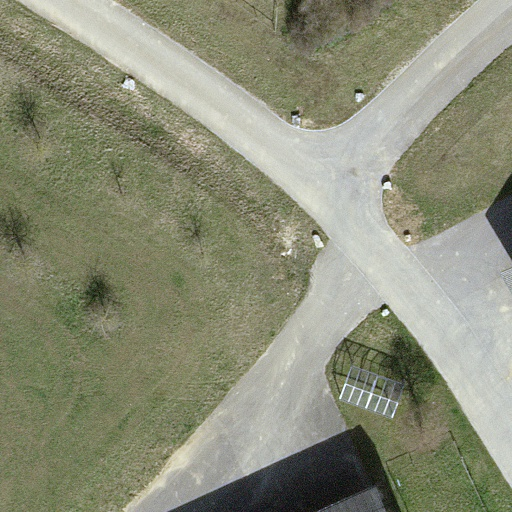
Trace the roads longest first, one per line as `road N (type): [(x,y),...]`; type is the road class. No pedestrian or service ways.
road 1 (track): [(511,434),(402,273),(331,188),(68,0)]
road 2 (track): [(331,188),(376,125),(506,0)]
